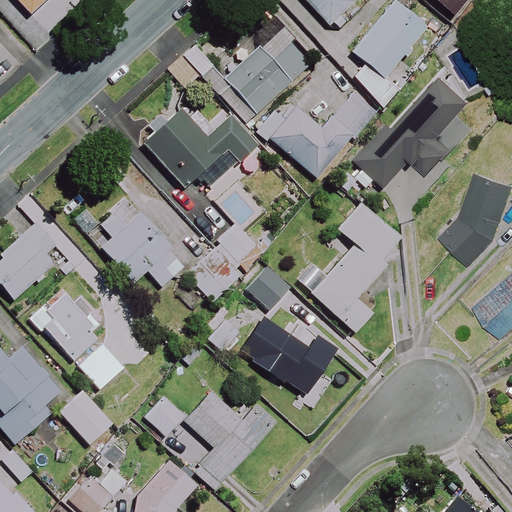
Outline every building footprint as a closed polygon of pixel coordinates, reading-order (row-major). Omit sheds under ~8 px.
[(12,0),(28,17),(46,0),(12,0)] [(302,0),(327,26),(355,0),(302,0)] [(465,0),(428,0),(451,18),(465,0)] [(424,29),(392,3),(350,54),(363,65),(350,81),(382,108),(396,91),(382,80),(424,29)] [(308,65),(269,24),(250,42),(255,47),(221,79),(190,47),(165,71),(183,90),(197,77),(244,126),(308,65)] [(462,109),(434,83),(388,133),(384,129),(351,165),(381,192),(410,161),(427,176),(466,134),(451,120),(462,109)] [(373,114),(351,96),(319,133),(294,110),(267,140),(313,180),(349,138),(351,140),(373,114)] [(203,142),(179,114),(141,146),(180,191),(224,153),(234,165),(253,149),(228,120),(203,142)] [(511,194),(511,188),(478,175),(464,216),(442,238),(468,263),(495,237),(511,194)] [(397,241),(357,205),(334,231),(349,245),(321,277),(308,265),(293,282),(352,335),(369,316),(353,301),(383,268),(377,262),(397,241)] [(127,230),(110,212),(85,236),(132,285),(145,273),(161,289),(185,266),(139,219),(127,230)] [(0,290),(12,302),(32,283),(36,288),(45,279),(41,275),(50,266),(42,257),(53,247),(33,225),(0,255),(0,290)] [(254,249),(233,226),(210,248),(232,271),(254,249)] [(286,290),(263,270),(242,293),(265,313),(286,290)] [(511,328),(511,275),(474,308),(500,338),(511,328)] [(100,337),(59,291),(26,320),(38,333),(42,330),(71,363),(100,337)] [(261,319),(238,353),(253,362),(250,366),(278,385),(280,381),(303,397),(334,351),(302,330),(294,342),(261,319)] [(228,352),(240,338),(222,322),(205,343),(218,354),(224,348),(228,352)] [(5,360),(0,353),(0,432),(12,446),(50,414),(43,406),(61,390),(43,368),(40,371),(20,348),(5,360)] [(123,375),(99,349),(79,368),(103,394),(123,375)] [(109,426),(79,393),(57,413),(87,447),(109,426)] [(238,424),(207,396),(181,424),(210,451),(190,472),(211,491),(271,426),(252,409),(238,424)] [(181,418),(160,398),(141,418),(163,438),(181,418)] [(30,474),(1,442),(0,442),(0,462),(19,483),(30,474)] [(122,457),(112,446),(93,464),(104,474),(122,457)] [(131,511),(172,511),(193,487),(165,463),(132,504),(131,511)] [(97,511),(108,499),(85,479),(67,501),(80,511),(97,511)] [(9,497),(0,486),(0,511),(29,511),(12,494),(9,497)] [(467,511),(456,503),(448,511),(467,511)]
